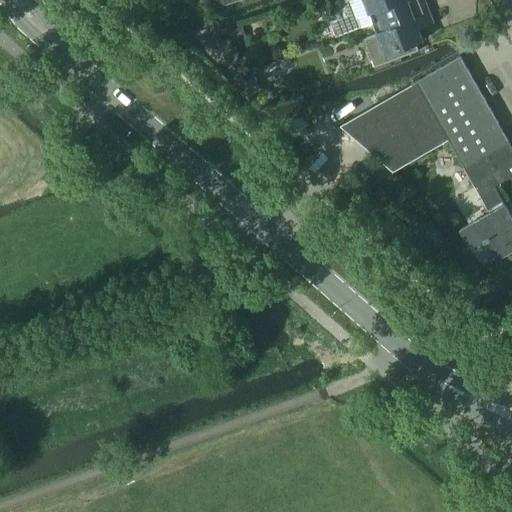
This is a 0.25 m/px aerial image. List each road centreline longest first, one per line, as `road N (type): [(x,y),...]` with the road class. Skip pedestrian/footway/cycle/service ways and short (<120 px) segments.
road 1 (secondary): [(405,353),(69,61)]
road 2 (secondary): [(405,353),(455,402),(511,432)]
